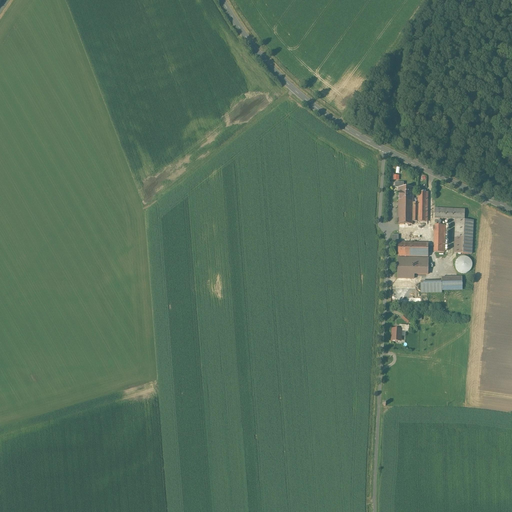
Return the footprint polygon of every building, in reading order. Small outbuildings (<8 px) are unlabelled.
[(399,188),(399,203),(413,203),(413,188),(404,188),(399,188)] [(413,203),(399,203),(398,224),(413,225),(413,222),(426,222),(427,193),(418,193),(418,204),(413,204),(413,203)] [(465,210),(435,209),(435,219),(448,219),(448,221),(451,221),(451,219),(464,220),(465,210)] [(464,221),(456,221),(454,254),(472,254),(473,221),(464,221)] [(445,226),(435,225),(434,252),(444,253),(445,226)] [(398,244),(398,257),(428,257),(428,244),(398,244)] [(457,260),(456,262),(456,263),(455,264),(455,266),(455,267),(456,269),(456,270),(457,271),(458,272),(460,273),(461,274),(463,274),(464,274),(466,274),(467,274),(468,273),(470,272),(471,271),(471,270),(472,268),(472,267),(472,265),(472,264),(472,262),(471,261),(470,260),(469,259),(468,258),(466,257),(465,257),(463,257),(462,257),(461,258),(459,258),(458,259),(457,260)] [(428,259),(398,258),(397,278),(414,279),(414,274),(428,275),(428,259)] [(462,278),(442,278),(442,282),(421,282),(421,293),(442,293),(442,291),(462,290),(462,278)] [(399,330),(392,330),(392,341),(400,342),(401,332),(401,330),(399,330)]
